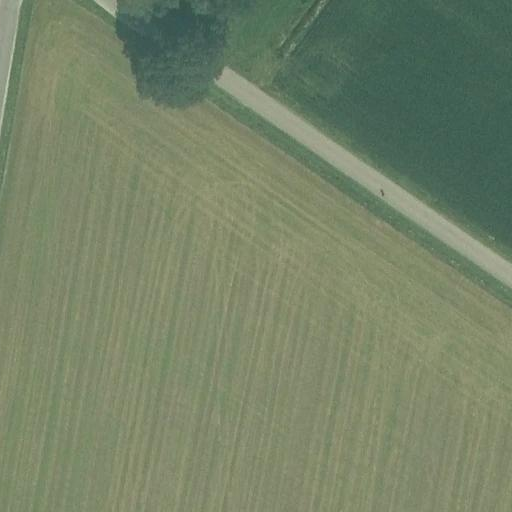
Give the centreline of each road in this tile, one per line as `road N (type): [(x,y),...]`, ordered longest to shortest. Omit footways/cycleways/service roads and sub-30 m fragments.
road 1 (unclassified): [(511,277),(118,0)]
road 2 (unclassified): [(0,132),(24,0)]
